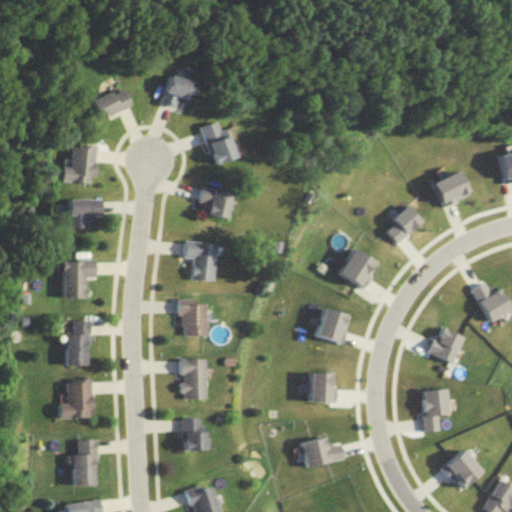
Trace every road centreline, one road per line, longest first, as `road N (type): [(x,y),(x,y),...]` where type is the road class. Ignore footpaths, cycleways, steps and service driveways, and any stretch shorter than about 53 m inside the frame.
road 1 (residential): [(139,511),(130,320),(149,165)]
road 2 (residential): [(416,511),(376,434),(375,377),(398,311),(425,276),(471,241)]
